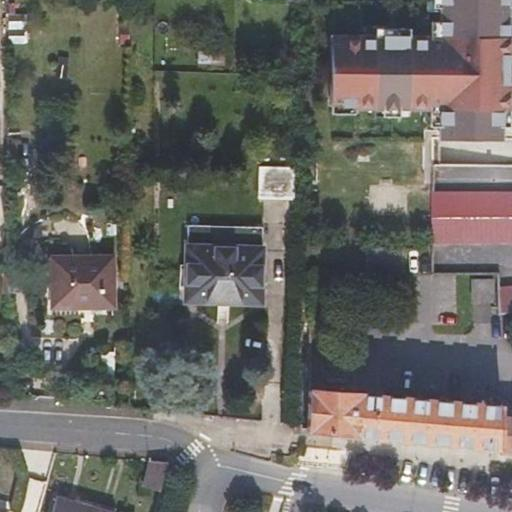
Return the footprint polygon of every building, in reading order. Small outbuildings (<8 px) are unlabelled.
[(511,0),(435,0),(435,33),(511,33),(511,0)] [(511,33),(435,33),(361,34),(332,34),(331,107),(354,108),(390,108),(431,109),(431,125),(444,124),(444,130),(444,137),(511,138),(511,33)] [(254,49),(230,49),(230,67),(253,67),(254,49)] [(225,51),(197,51),(197,65),(225,65),(225,51)] [(296,198),(297,167),(259,166),(258,197),(296,198)] [(511,191),(432,192),(431,243),(511,242),(511,191)] [(261,302),(263,227),(189,225),(186,300),(261,302)] [(365,273),(405,275),(407,248),(367,245),(365,273)] [(84,306),(84,256),(52,257),(52,307),(84,306)] [(114,306),(114,256),(84,256),(84,306),(114,306)] [(321,371),(323,273),(312,272),(309,370),(321,371)] [(493,301),(493,279),(471,279),(472,302),(493,301)] [(511,288),(498,289),(499,313),(511,311),(511,288)] [(457,443),(499,446),(503,411),(504,404),(311,390),(307,429),(307,432),(352,435),(359,435),(408,439),(457,443)] [(511,411),(503,411),(499,446),(499,453),(511,453),(511,411)] [(161,491),(169,461),(150,460),(143,486),(161,491)] [(114,511),(57,496),(52,511),(114,511)]
